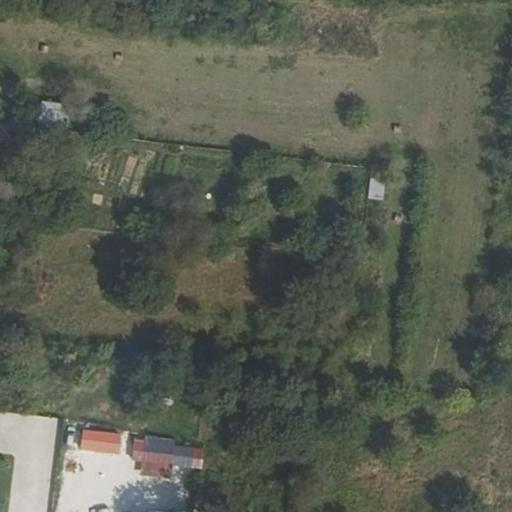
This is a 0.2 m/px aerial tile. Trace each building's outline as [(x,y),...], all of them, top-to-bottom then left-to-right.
[(15,126),(5,125),(4,136),(14,138),(15,133),(15,126)] [(34,128),(15,126),(15,133),(33,135),(34,128)] [(369,181),(368,199),(383,200),(383,181),(369,181)] [(81,432),(80,451),(118,452),(118,433),(81,432)] [(137,464),(124,463),(123,479),(197,483),(200,442),(139,439),(137,464)]
